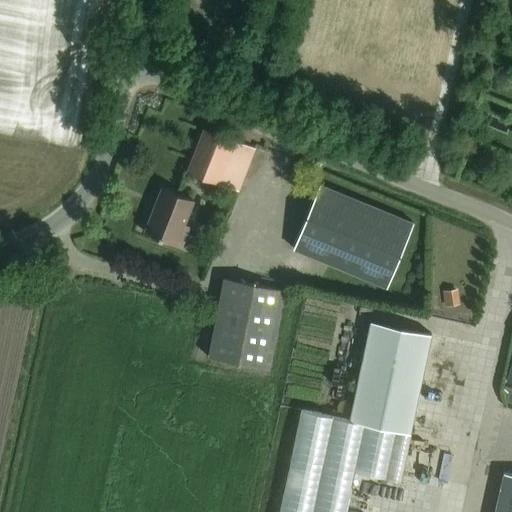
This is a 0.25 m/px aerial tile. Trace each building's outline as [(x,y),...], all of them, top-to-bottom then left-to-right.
[(511,19),(511,0),(501,0),(499,17),(511,19)] [(255,148),(203,128),(187,171),(238,191),(255,148)] [(319,184),(293,248),(386,287),(413,223),(319,184)] [(193,200),(162,187),(144,232),(181,246),(189,226),(184,223),(193,200)] [(471,269),(456,269),(456,286),(471,286),(471,269)] [(269,369),(284,290),(223,278),(208,357),(269,369)] [(369,320),(349,419),(409,432),(430,332),(369,320)] [(325,362),(322,389),(347,391),(350,365),(325,362)] [(479,464),(485,426),(434,418),(427,455),(479,464)] [(511,511),(511,474),(503,473),(494,511),(511,511)]
